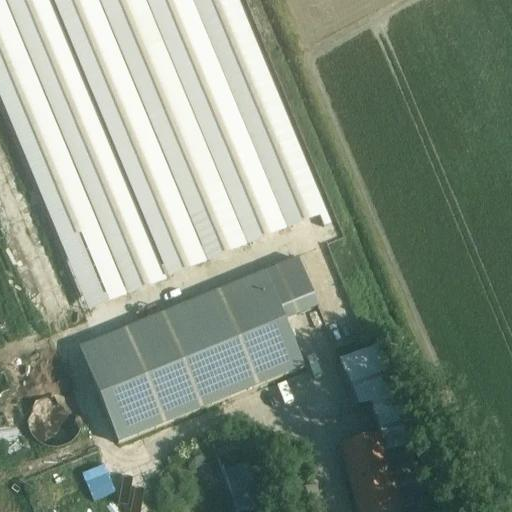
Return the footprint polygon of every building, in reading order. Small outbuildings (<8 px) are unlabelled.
[(0,0),(0,82),(76,303),(321,218),(245,0),(0,0)] [(0,234),(32,322),(72,307),(8,131),(4,132),(0,121),(0,234)] [(330,235),(313,241),(326,276),(344,269),(330,235)] [(79,354),(119,449),(303,371),(263,276),(79,354)] [(9,362),(0,364),(0,388),(16,383),(9,362)] [(80,433),(81,427),(80,420),(79,415),(76,409),(72,405),(68,401),(63,398),(57,396),(51,396),(45,396),(38,398),(33,401),(28,404),(24,408),(21,414),(19,420),(18,426),(19,433),(21,439),(24,444),(27,448),(32,453),(37,456),(42,457),(48,458),(54,458),(60,457),(65,454),(71,450),(76,444),(79,439),(80,433)] [(213,433),(234,504),(260,496),(239,425),(213,433)] [(399,511),(380,437),(339,448),(355,511),(399,511)]
